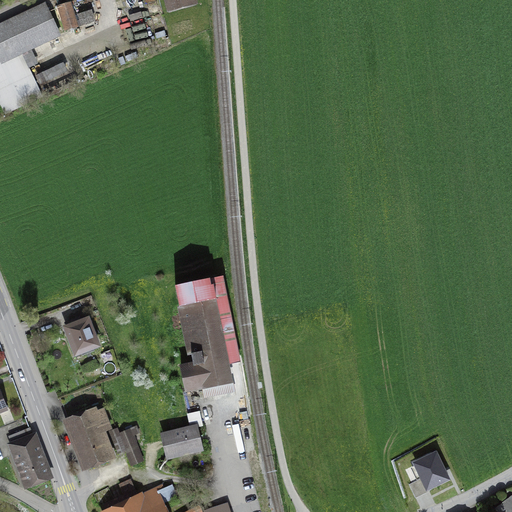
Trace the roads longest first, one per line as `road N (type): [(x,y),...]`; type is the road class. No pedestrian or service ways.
road 1 (unclassified): [(301,511),(281,458),(259,336),(232,0)]
road 2 (secondary): [(0,309),(74,511)]
road 3 (track): [(68,494),(129,474),(241,485)]
